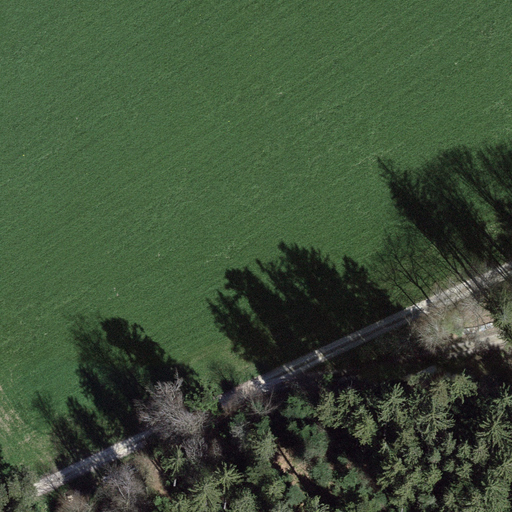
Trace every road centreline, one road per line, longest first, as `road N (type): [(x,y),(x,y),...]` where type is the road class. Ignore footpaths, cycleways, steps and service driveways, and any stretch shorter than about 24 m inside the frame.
road 1 (track): [(0,507),(270,382)]
road 2 (track): [(270,382),(511,268)]
road 3 (track): [(270,382),(511,335)]
